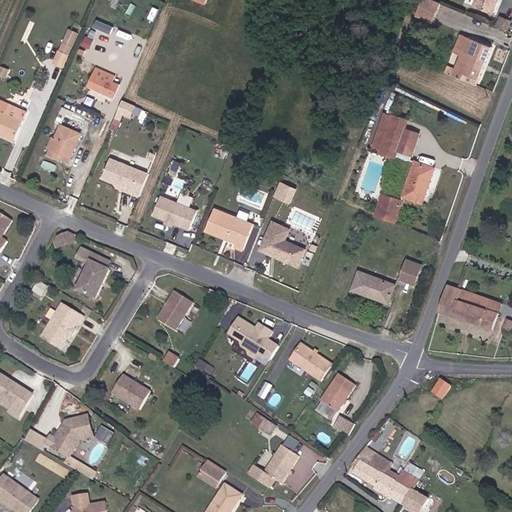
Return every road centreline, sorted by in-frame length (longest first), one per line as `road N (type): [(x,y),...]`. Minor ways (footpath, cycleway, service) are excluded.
road 1 (unclassified): [(511,86),(412,358)]
road 2 (unclassified): [(153,256),(412,358)]
road 3 (residential): [(0,336),(83,382),(153,256)]
road 4 (unclassified): [(412,358),(298,511)]
